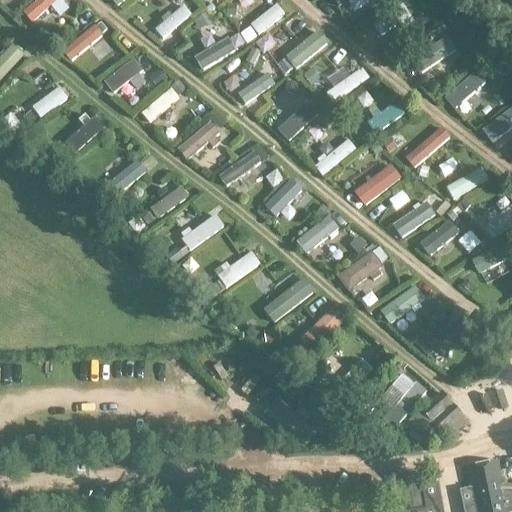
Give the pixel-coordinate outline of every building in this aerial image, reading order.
[(55,0),(39,0),(22,15),(31,26),(57,2),(55,0)] [(111,0),(118,8),(127,0),(111,0)] [(251,0),(235,0),(239,12),(254,7),(251,0)] [(352,0),(333,0),(339,8),(352,0)] [(411,19),(404,7),(373,27),(380,39),(399,27),(401,31),(408,26),(405,22),(411,19)] [(251,28),(258,38),(283,18),(276,8),(251,28)] [(162,41),(191,18),(183,9),(155,33),(162,41)] [(198,32),(210,25),(204,15),(192,22),(198,32)] [(101,26),(96,30),(102,37),(107,33),(101,26)] [(64,55),(72,64),(102,38),(94,29),(64,55)] [(435,44),(445,38),(440,31),(430,37),(435,44)] [(252,46),(261,58),(276,46),(267,34),(252,46)] [(285,61),(295,73),(325,48),(315,36),(285,61)] [(457,52),(449,40),(412,64),(420,76),(457,52)] [(202,74),(235,54),(227,42),(195,61),(202,74)] [(12,51),(0,63),(0,83),(22,60),(12,51)] [(259,55),(253,52),(246,64),(253,67),(259,55)] [(466,60),(455,69),(460,75),(471,66),(466,60)] [(284,62),(277,67),(285,77),(292,72),(284,62)] [(134,89),(143,82),(139,77),(142,74),(134,63),(107,84),(115,95),(130,83),(134,89)] [(484,68),(478,73),(483,79),(489,74),(484,68)] [(361,72),(325,97),(332,107),(367,82),(361,72)] [(160,74),(151,81),(157,88),(166,81),(160,74)] [(446,101),(455,112),(485,86),(476,75),(446,101)] [(239,96),(246,107),(274,87),(267,77),(239,96)] [(185,92),(178,84),(170,90),(178,98),(185,92)] [(294,96),(297,86),(288,84),(285,93),(294,96)] [(362,111),(373,103),(364,89),(352,96),(362,111)] [(58,91),(32,111),(40,121),(66,101),(58,91)] [(171,92),(141,117),(149,126),(179,101),(171,92)] [(279,134),(289,144),(325,111),(315,100),(279,134)] [(350,105),(343,110),(348,117),(355,112),(350,105)] [(397,105),(367,126),(375,138),(405,117),(397,105)] [(492,143),(511,128),(511,115),(510,113),(484,132),(492,143)] [(38,123),(33,116),(26,121),(31,128),(38,123)] [(224,124),(217,116),(210,123),(217,131),(224,124)] [(96,119),(91,124),(85,118),(79,124),(84,130),(67,145),(76,156),(106,130),(96,119)] [(180,151),(189,162),(209,146),(213,151),(219,145),(215,141),(219,137),(210,126),(180,151)] [(413,172),(450,140),(441,130),(404,162),(413,172)] [(10,142),(13,146),(18,142),(15,138),(10,142)] [(384,147),(389,154),(396,149),(391,142),(384,147)] [(319,167),(316,169),(324,179),(355,154),(347,144),(325,161),(323,159),(317,164),(319,167)] [(378,160),(384,156),(377,146),(371,151),(378,160)] [(253,157),(219,181),(225,190),(260,166),(253,157)] [(138,165),(107,190),(115,199),(145,174),(138,165)] [(272,168),(258,175),(264,186),(278,179),(272,168)] [(357,194),(366,207),(400,182),(390,169),(357,194)] [(481,171),(446,191),(453,202),(487,182),(481,171)] [(277,217),(302,191),(292,181),(267,208),(277,217)] [(150,214),(150,215),(156,223),(187,200),(181,191),(150,214)] [(88,202),(99,207),(103,199),(92,194),(88,202)] [(465,202),(458,209),(463,215),(470,208),(465,202)] [(398,228),(404,238),(431,221),(425,210),(398,228)] [(495,242),(511,229),(511,210),(498,221),(494,216),(487,221),(491,226),(486,230),(495,242)] [(322,224),(327,216),(321,212),(316,219),(322,224)] [(150,215),(142,221),(147,229),(156,223),(150,215)] [(181,243),(189,254),(222,230),(214,219),(192,235),(189,231),(181,237),(184,241),(181,243)] [(338,231),(329,220),(298,245),(307,256),(338,231)] [(459,236),(450,225),(420,248),(429,259),(459,236)] [(359,256),(366,249),(358,241),(351,248),(359,256)] [(474,264),(481,278),(511,261),(511,250),(509,245),(474,264)] [(380,251),(373,256),(380,265),(387,261),(380,251)] [(181,262),(176,255),(167,261),(172,268),(181,262)] [(220,271),(224,275),(217,280),(226,291),(258,268),(250,256),(230,270),(227,266),(220,271)] [(338,281),(347,294),(381,270),(372,257),(338,281)] [(264,312),(274,325),(312,296),(302,283),(264,312)] [(210,288),(201,294),(209,304),(217,298),(210,288)] [(415,291),(380,316),(389,328),(424,303),(415,291)] [(438,322),(446,315),(439,307),(431,314),(438,322)] [(456,313),(449,320),(455,326),(461,319),(456,313)] [(301,345),(311,355),(342,324),(332,314),(301,345)] [(457,331),(446,320),(416,349),(427,360),(457,331)] [(248,335),(252,340),(259,335),(255,330),(248,335)] [(277,332),(265,334),(266,344),(279,342),(277,332)] [(343,405),(372,374),(361,364),(332,395),(343,405)] [(413,389),(382,423),(393,432),(423,398),(413,389)] [(470,426),(442,396),(422,415),(420,413),(405,426),(422,445),(437,431),(449,445),(470,426)] [(511,511),(511,487),(501,487),(496,465),(468,470),(476,511),(511,511)] [(399,501),(401,511),(442,511),(439,491),(433,488),(427,485),(397,490),(399,501)]
